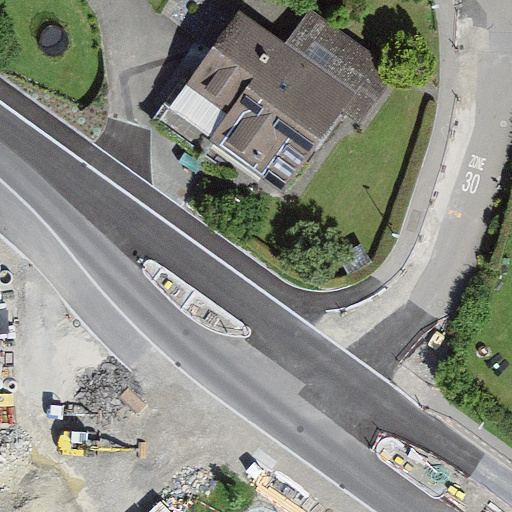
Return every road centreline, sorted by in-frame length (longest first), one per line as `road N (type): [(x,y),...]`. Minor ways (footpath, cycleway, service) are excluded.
road 1 (tertiary): [(355,384),(0,137)]
road 2 (tertiary): [(0,144),(155,318),(314,438)]
road 3 (residential): [(511,39),(488,142),(451,246),(355,384)]
road 4 (tertiary): [(493,511),(410,422),(355,384)]
road 5 (tertiary): [(314,438),(416,511)]
